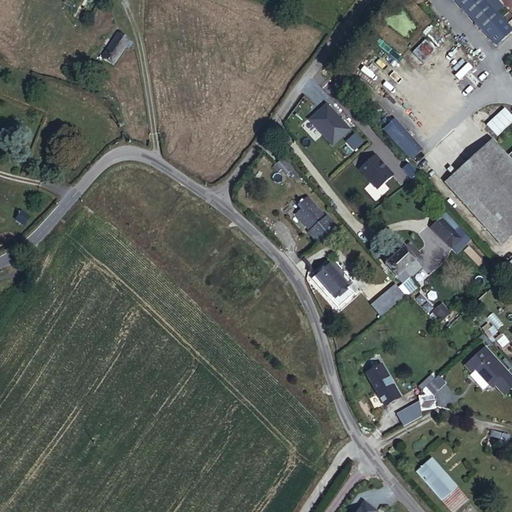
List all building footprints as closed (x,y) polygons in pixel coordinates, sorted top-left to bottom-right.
[(484,0),(453,0),(497,47),(511,32),(511,30),(497,14),(484,0)] [(504,7),(497,0),(484,0),(497,14),(504,7)] [(114,65),(125,47),(129,49),(133,44),(119,34),(103,58),(114,65)] [(511,114),(505,107),(486,124),(497,136),(511,122),(511,114)] [(325,108),(308,125),(332,150),(349,134),(325,108)] [(384,123),(376,113),(370,118),(378,128),(384,123)] [(418,148),(392,120),(381,129),(408,158),(418,148)] [(511,167),(502,156),(487,140),(441,183),(498,245),(511,232),(511,167)] [(511,146),(502,156),(511,167),(511,146)] [(287,167),(277,157),(267,167),(272,172),(275,170),(279,174),(287,167)] [(301,198),(298,194),(293,197),(297,202),(301,198)] [(314,214),(301,198),(297,202),(293,197),(288,202),(292,207),(287,211),(297,223),(300,220),(304,224),(299,228),(310,241),(329,225),(318,213),(314,214)] [(24,211),(15,223),(22,229),(31,217),(24,211)] [(299,228),(304,224),(300,220),(297,223),(295,224),(299,228)] [(438,221),(428,231),(448,252),(458,243),(438,221)] [(419,257),(408,245),(404,249),(403,248),(384,265),(402,286),(413,276),(413,275),(420,269),(421,262),(419,257)] [(342,278),(325,258),(312,269),(329,290),(342,278)] [(329,290),(312,269),(308,273),(325,293),(329,290)] [(333,302),(349,287),(342,278),(329,290),(325,293),(333,302)] [(409,280),(397,289),(404,298),(416,288),(409,280)] [(404,297),(394,285),(384,293),(394,305),(404,297)] [(419,297),(414,301),(419,308),(424,303),(419,297)] [(425,304),(420,309),(426,315),(431,311),(425,304)] [(441,307),(427,319),(435,328),(439,325),(434,318),(443,310),(441,307)] [(443,310),(434,318),(439,325),(449,316),(443,310)] [(511,382),(511,376),(482,344),(463,363),(469,370),(472,366),(487,383),(491,380),(493,382),(502,392),(511,382)] [(398,395),(380,363),(365,372),(383,404),(398,395)] [(433,381),(429,377),(417,388),(420,392),(430,384),(433,381)] [(443,385),(436,378),(433,381),(430,384),(436,391),(443,385)] [(415,414),(414,399),(393,412),(401,423),(415,414)] [(490,445),(507,447),(509,434),(491,431),(490,445)] [(441,488),(430,473),(437,467),(432,462),(416,475),(444,511),(456,511),(465,504),(448,482),(441,488)] [(448,482),(437,467),(430,473),(441,488),(448,482)] [(374,511),(375,510),(362,501),(354,511),(374,511)]
